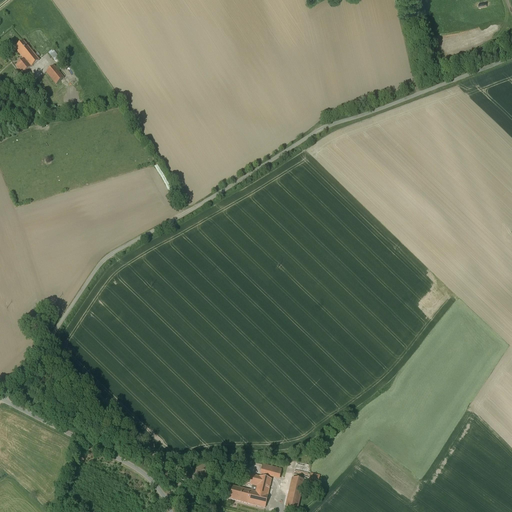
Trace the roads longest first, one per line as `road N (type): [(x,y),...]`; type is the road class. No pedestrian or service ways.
road 1 (unclassified): [(2,399),(112,253),(318,128),(511,57)]
road 2 (unclassified): [(2,399),(139,469),(171,511)]
road 3 (track): [(289,471),(285,453),(210,455),(187,467),(165,499)]
